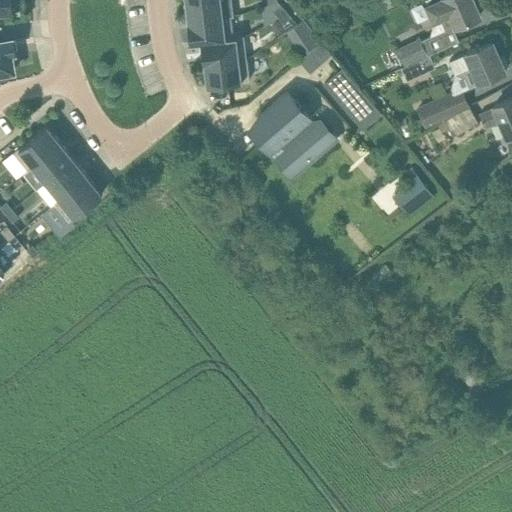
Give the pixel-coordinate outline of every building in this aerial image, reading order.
[(0,0),(0,12),(12,13),(11,0),(0,0)] [(233,15),(231,0),(185,0),(188,21),(231,15),(233,15)] [(299,0),(288,0),(299,13),(306,7),(299,0)] [(351,0),(349,1),(358,21),(372,14),(402,0),(351,0)] [(474,0),(431,0),(426,2),(433,17),(437,15),(444,31),(454,26),(481,15),(474,0)] [(287,10),(281,3),(274,10),(279,16),(287,10)] [(287,10),(279,16),(284,22),(292,16),(287,10)] [(188,21),(191,42),(244,36),(244,34),(233,36),(231,15),(188,21)] [(303,30),(298,23),(290,29),(295,35),(303,30)] [(201,41),(204,63),(247,57),(244,36),(191,42),(191,43),(201,41)] [(389,72),(403,65),(432,51),(425,37),(421,39),(419,36),(381,55),(389,72)] [(10,70),(15,69),(11,52),(15,51),(13,37),(0,39),(0,76),(11,75),(10,70)] [(474,48),(449,59),(455,73),(463,75),(468,86),(478,82),(487,78),(505,70),(504,69),(509,67),(504,55),(499,57),(492,40),(474,48)] [(321,41),(315,46),(325,59),(332,53),(321,41)] [(428,53),(419,58),(424,71),(434,66),(428,53)] [(204,63),(207,84),(250,79),(247,57),(204,63)] [(343,67),(324,83),(337,97),(340,95),(346,101),(344,103),(353,114),(354,114),(358,119),(374,105),(381,113),(382,112),(343,67)] [(413,106),(420,122),(465,103),(458,87),(413,106)] [(274,110),(252,129),(271,152),(282,143),(301,166),(323,148),(319,144),(334,132),(321,117),(315,122),(312,117),(297,99),(294,102),(285,93),(271,105),(274,110)] [(511,96),(498,103),(478,112),(484,127),(499,121),(505,136),(511,133),(511,96)] [(444,118),(452,132),(476,119),(468,105),(444,118)] [(13,151),(28,169),(61,141),(47,124),(13,151)] [(34,165),(47,181),(75,158),(61,141),(28,169),(34,165)] [(54,202),(55,202),(88,175),(75,158),(47,181),(60,197),(54,202)] [(88,175),(55,202),(69,220),(103,192),(88,175)] [(419,175),(393,196),(409,217),(436,196),(419,175)] [(7,201),(0,206),(7,214),(13,209),(7,201)] [(19,216),(13,209),(7,214),(13,221),(19,216)] [(8,225),(2,230),(9,239),(15,234),(8,225)] [(15,234),(9,239),(17,249),(23,244),(16,234),(15,234)] [(33,243),(27,248),(33,255),(39,250),(33,243)]
